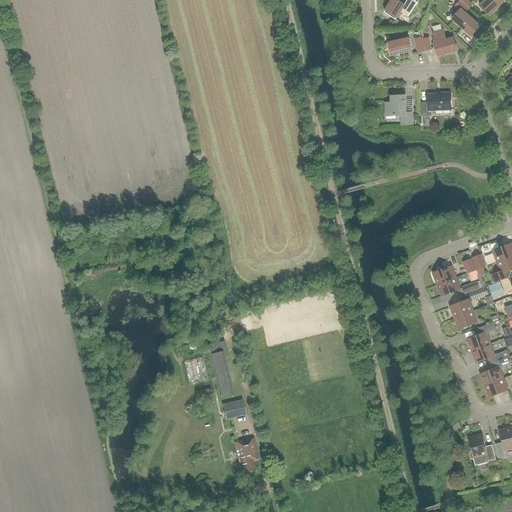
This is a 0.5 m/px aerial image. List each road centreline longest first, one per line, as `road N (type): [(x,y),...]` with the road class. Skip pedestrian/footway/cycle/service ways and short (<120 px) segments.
road 1 (unclassified): [(412,511),(286,0)]
road 2 (residential): [(477,417),(434,334),(416,271),(433,254),(511,225)]
road 3 (residential): [(477,77),(380,72),(367,56),(365,0)]
